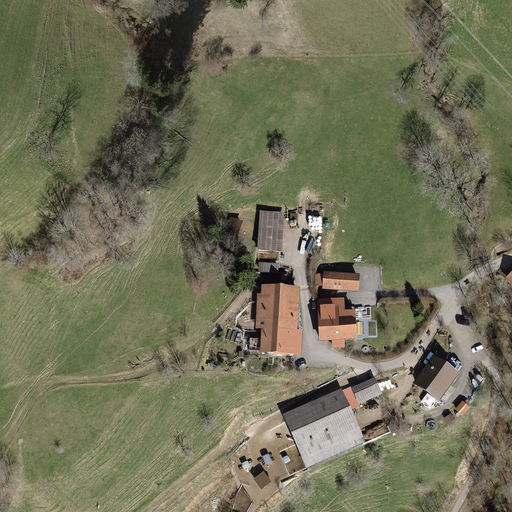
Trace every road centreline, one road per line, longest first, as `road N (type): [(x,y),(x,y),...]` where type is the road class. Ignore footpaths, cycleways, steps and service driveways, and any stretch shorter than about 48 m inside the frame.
road 1 (residential): [(511,258),(472,278),(404,360),(363,366),(322,354),(306,335),(302,244)]
road 2 (track): [(302,244),(281,272),(179,354),(127,375),(52,382)]
road 3 (track): [(454,511),(494,415),(491,366)]
